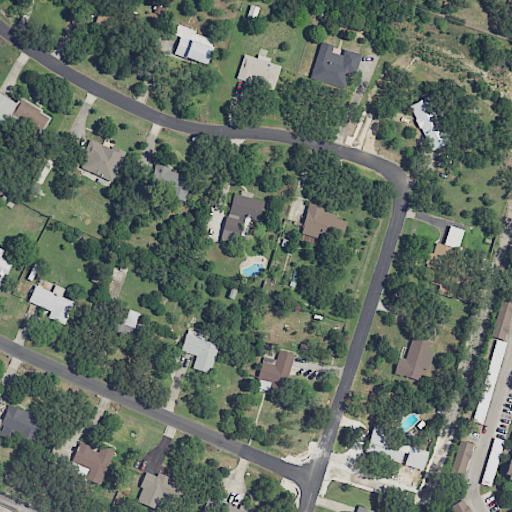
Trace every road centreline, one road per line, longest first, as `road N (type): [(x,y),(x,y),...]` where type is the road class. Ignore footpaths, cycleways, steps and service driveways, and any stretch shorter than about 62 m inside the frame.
road 1 (residential): [(388,172),(311,141),(174,125),(120,103),(0,28)]
road 2 (residential): [(309,511),(401,206),(388,172)]
road 3 (residential): [(318,485),(0,343)]
